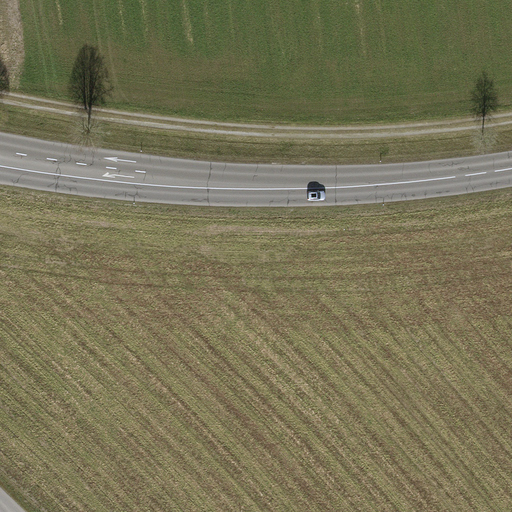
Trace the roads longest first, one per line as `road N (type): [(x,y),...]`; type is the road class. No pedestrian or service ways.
road 1 (track): [(0,97),(317,139),(511,117)]
road 2 (tertiary): [(511,169),(315,188),(151,182),(0,158)]
